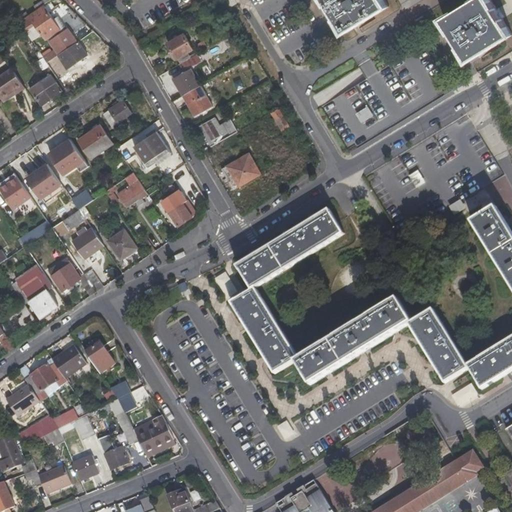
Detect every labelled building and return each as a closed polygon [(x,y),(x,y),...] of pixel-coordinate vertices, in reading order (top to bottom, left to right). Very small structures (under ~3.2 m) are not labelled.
[(44,6),(52,0),(43,0),(34,6),(37,10),(44,6)] [(327,0),(348,32),(389,7),(385,0),(327,0)] [(511,20),(498,0),(443,0),(437,4),(473,63),(511,36),(511,20)] [(44,7),(20,23),(27,33),(36,26),(46,40),(48,38),(60,30),(44,7)] [(27,12),(17,19),(19,22),(30,15),(27,12)] [(68,30),(67,27),(60,30),(48,38),(51,42),(68,30)] [(77,43),(68,30),(51,42),(60,55),(77,43)] [(100,38),(94,32),(79,42),(87,53),(100,38)] [(185,35),(169,44),(181,64),(191,59),(188,53),(193,50),(185,35)] [(77,43),(60,55),(58,56),(69,70),(89,56),(87,53),(79,42),(77,43)] [(201,62),(197,55),(191,59),(181,64),(169,71),(184,96),(200,87),(191,69),(201,62)] [(72,74),(91,60),(89,56),(69,70),(72,74)] [(18,93),(26,88),(13,69),(0,77),(0,95),(3,100),(16,91),(18,93)] [(31,90),(42,106),(64,92),(53,75),(31,90)] [(202,86),(200,87),(184,96),(195,117),(214,106),(202,86)] [(3,100),(5,103),(18,93),(16,91),(3,100)] [(271,101),(275,108),(282,104),(278,97),(271,101)] [(104,114),(113,127),(131,114),(123,101),(104,114)] [(282,132),(289,128),(278,109),(271,113),(275,120),(272,121),(276,127),(278,126),(282,132)] [(363,124),(374,117),(369,109),(358,116),(363,124)] [(222,126),(221,125),(216,128),(212,120),(203,125),(206,131),(203,133),(209,144),(235,129),(232,126),(233,125),(231,121),(222,126)] [(92,158),(114,143),(102,126),(80,141),(92,158)] [(135,148),(146,164),(169,149),(158,132),(135,148)] [(71,141),(48,157),(65,182),(88,166),(71,141)] [(149,169),(172,153),(169,149),(146,164),(149,169)] [(227,168),(237,187),(262,173),(251,154),(227,168)] [(51,167),(49,164),(35,174),(38,176),(51,167)] [(51,167),(38,176),(35,174),(30,177),(30,181),(46,204),(67,190),(51,167)] [(139,181),(134,173),(126,179),(131,187),(139,181)] [(0,187),(1,189),(18,177),(15,174),(0,183),(0,187)] [(411,177),(416,189),(423,186),(418,175),(411,177)] [(205,201),(206,200),(192,176),(187,179),(188,181),(185,183),(190,192),(194,191),(201,203),(205,201)] [(14,209),(32,197),(18,177),(1,189),(14,209)] [(147,191),(139,181),(131,187),(119,194),(127,206),(148,193),(147,191)] [(80,210),(107,192),(103,186),(89,196),(86,192),(74,200),(80,210)] [(118,189),(116,186),(107,192),(116,205),(120,202),(114,193),(118,189)] [(161,206),(179,232),(200,217),(181,191),(161,206)] [(92,204),(95,209),(101,205),(98,200),(92,204)] [(473,223),(511,286),(511,231),(497,207),(473,223)] [(87,220),(80,210),(64,221),(70,231),(87,220)] [(239,267),(253,291),(257,289),(345,234),(330,210),(239,267)] [(55,229),(59,236),(67,230),(63,224),(55,229)] [(86,258),(104,246),(93,228),(74,241),(86,258)] [(110,242),(122,259),(138,248),(125,231),(110,242)] [(149,241),(143,244),(151,256),(157,252),(149,241)] [(6,251),(9,256),(16,252),(12,247),(6,251)] [(49,271),(63,291),(80,279),(67,258),(49,271)] [(25,303),(27,305),(31,302),(32,302),(23,289),(39,278),(48,290),(54,287),(40,266),(17,281),(19,283),(14,286),(25,303)] [(104,288),(92,270),(85,275),(89,280),(97,293),(104,288)] [(32,302),(31,302),(42,318),(59,306),(48,290),(39,278),(23,289),(32,302)] [(89,280),(82,285),(91,296),(97,293),(89,280)] [(1,292),(14,311),(0,320),(0,324),(9,337),(35,319),(24,304),(25,303),(14,286),(12,284),(1,292)] [(276,374),(297,361),(300,359),(257,289),(253,291),(233,303),(276,374)] [(312,385),(410,325),(414,322),(399,298),(300,359),(297,361),(312,385)] [(447,384),(471,369),(468,366),(434,310),(414,322),(410,325),(447,384)] [(9,337),(0,324),(0,340),(9,353),(16,348),(9,337)] [(511,372),(511,338),(468,366),(471,369),(483,390),(511,372)] [(115,364),(99,340),(85,350),(101,374),(115,364)] [(66,351),(67,353),(54,361),(66,377),(66,379),(87,365),(74,345),(66,351)] [(66,377),(54,361),(26,380),(29,385),(37,396),(66,377)] [(131,393),(125,382),(112,390),(118,399),(131,393)] [(33,408),(36,413),(44,407),(37,396),(29,385),(7,400),(19,418),(33,408)] [(174,441),(171,431),(163,416),(154,420),(157,427),(137,437),(139,442),(145,454),(174,441)] [(277,425),(285,438),(295,432),(287,419),(277,425)] [(154,420),(133,429),(137,437),(157,427),(154,420)] [(62,435),(76,429),(73,423),(59,429),(62,435)] [(122,427),(131,446),(139,442),(137,437),(133,429),(130,423),(122,427)] [(40,428),(22,437),(28,446),(44,437),(59,429),(56,424),(42,431),(40,428)] [(82,440),(94,437),(91,425),(79,428),(82,440)] [(54,443),(56,447),(66,443),(62,435),(59,429),(44,437),(48,445),(54,443)] [(115,447),(111,436),(100,440),(113,470),(131,463),(125,448),(124,448),(122,444),(115,447)] [(0,463),(0,465),(3,473),(24,464),(13,437),(0,441),(0,450),(5,462),(0,463)] [(377,511),(419,511),(479,475),(478,472),(484,468),(474,452),(377,511)] [(93,457),(74,464),(81,481),(99,473),(93,457)] [(28,466),(22,468),(25,475),(38,470),(34,460),(27,462),(28,466)] [(73,485),(65,467),(40,477),(43,484),(48,494),(73,485)] [(43,484),(40,477),(38,470),(25,475),(28,483),(34,481),(36,486),(43,484)] [(335,511),(316,480),(278,504),(283,511),(335,511)] [(0,492),(0,511),(15,506),(8,489),(0,492)] [(169,497),(175,511),(194,511),(186,490),(179,493),(178,490),(173,492),(174,495),(169,497)] [(149,498),(141,501),(143,508),(145,511),(151,511),(154,511),(149,498)] [(194,511),(213,511),(221,509),(216,501),(194,511)]
